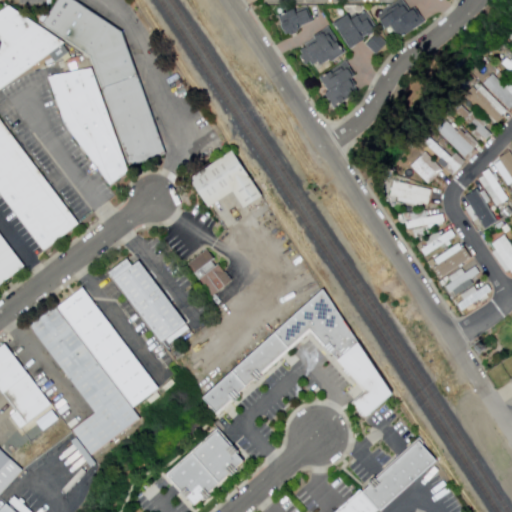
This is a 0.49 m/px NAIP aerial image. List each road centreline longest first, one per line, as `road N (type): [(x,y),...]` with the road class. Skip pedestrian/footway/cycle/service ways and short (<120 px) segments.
road 1 (residential): [(511,433),(224,0)]
road 2 (residential): [(328,149),(358,130),(403,67),(452,31),(470,0)]
road 3 (residential): [(0,321),(157,201)]
